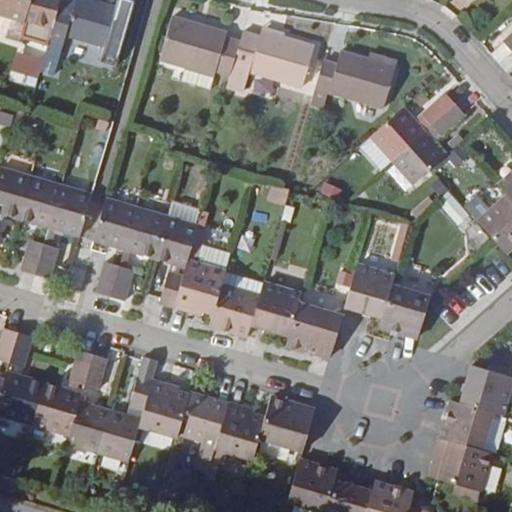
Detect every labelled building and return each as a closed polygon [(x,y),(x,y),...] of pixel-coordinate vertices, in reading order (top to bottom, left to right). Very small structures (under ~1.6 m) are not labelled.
[(0,0),(0,15),(54,31),(62,0),(0,0)] [(77,0),(78,0),(76,0),(62,0),(54,31),(49,47),(63,51),(67,36),(106,48),(101,65),(116,69),(136,4),(124,0),(120,0),(118,8),(100,3),(90,0),(77,0)] [(217,72),(232,76),(241,43),(227,39),(228,34),(174,18),(162,61),(215,76),(217,72)] [(262,33),(283,39),(285,33),(264,27),(262,33)] [(260,38),(245,33),(241,43),(232,76),(231,77),(248,82),(251,73),(304,88),(316,48),(283,39),(262,33),(260,38)] [(511,33),(503,41),(511,52),(511,33)] [(398,71),(343,55),(339,66),(325,63),(317,91),(385,111),(398,71)] [(185,70),(183,80),(211,86),(213,76),(185,70)] [(446,93),(415,120),(426,132),(433,126),(456,105),(446,93)] [(456,105),(433,126),(443,138),(467,116),(456,105)] [(372,138),(393,162),(426,132),(415,120),(405,108),(372,138)] [(448,157),(426,132),(393,162),(415,186),(432,171),(448,157)] [(2,168),(0,175),(0,214),(20,220),(33,177),(2,168)] [(511,173),(498,185),(507,195),(511,200),(511,173)] [(20,220),(52,229),(65,186),(33,177),(20,220)] [(279,187),(274,185),(269,201),(274,203),(279,187)] [(93,195),(65,186),(52,229),(81,238),(93,195)] [(287,207),(291,191),(287,190),(279,187),(274,203),(287,207)] [(448,192),(437,202),(459,226),(470,216),(448,192)] [(473,200),(465,207),(478,222),(491,210),(483,200),(484,199),(479,193),(476,193),(471,198),(473,200)] [(511,249),(511,200),(507,195),(491,210),(478,222),(494,240),(507,254),(511,249)] [(95,242),(125,251),(138,208),(108,199),(95,242)] [(125,251),(156,260),(169,217),(138,208),(125,251)] [(156,260),(187,269),(190,260),(199,226),(169,217),(156,260)] [(38,276),(47,246),(31,241),(27,259),(22,272),(38,276)] [(56,266),(61,250),(47,246),(38,276),(51,280),(56,266)] [(227,271),(190,260),(187,269),(185,275),(176,309),(190,313),(201,316),(202,313),(214,316),(227,273),(227,271)] [(112,298),(121,267),(106,263),(97,293),(112,298)] [(396,276),(359,265),(346,308),(383,319),(393,286),(396,276)] [(135,271),(121,267),(112,298),(126,302),(130,289),(135,271)] [(161,305),(176,309),(185,275),(170,271),(162,298),(161,305)] [(252,326),(261,295),(254,293),(257,281),(227,273),(214,316),(211,327),(248,338),(252,326)] [(264,283),(257,281),(254,293),(261,295),(264,283)] [(264,283),(261,295),(252,326),(290,337),(299,304),(302,293),(265,282),(264,283)] [(431,297),(393,286),(383,319),(380,329),(418,341),(431,297)] [(344,317),(299,304),(290,337),(288,345),(332,358),(344,317)] [(0,361),(10,364),(20,334),(5,329),(0,345),(0,361)] [(20,334),(10,364),(27,369),(31,353),(35,338),(20,334)] [(70,382),(86,386),(95,356),(79,351),(75,365),(70,382)] [(109,360),(95,356),(86,386),(100,391),(109,360)] [(511,377),(473,366),(461,404),(495,413),(504,416),(511,385),(511,377)] [(0,416),(33,426),(46,384),(8,373),(6,380),(0,400),(0,416)] [(129,408),(144,413),(154,380),(139,376),(129,408)] [(181,389),(154,380),(144,413),(142,420),(139,429),(178,440),(180,435),(191,395),(181,392),(181,389)] [(33,426),(71,437),(81,402),(83,395),(46,384),(33,426)] [(192,393),(191,395),(180,435),(217,447),(229,404),(192,393)] [(266,417),(259,441),(304,454),(316,410),(272,397),(266,417)] [(461,404),(451,401),(440,440),(449,443),(483,452),(495,413),(461,404)] [(99,455),(112,411),(81,402),(71,437),(68,446),(99,455)] [(253,461),(259,441),(266,417),(256,414),(256,411),(229,404),(217,447),(215,451),(253,461)] [(129,464),(139,429),(142,420),(112,411),(99,455),(129,464)] [(483,452),(449,443),(438,480),(482,493),(493,454),(483,452)] [(327,511),(336,481),(339,472),(301,460),(289,504),(316,511),(327,511)] [(368,511),(374,492),(336,481),(327,511),(368,511)] [(377,483),(374,492),(368,511),(408,511),(414,494),(377,483)]
